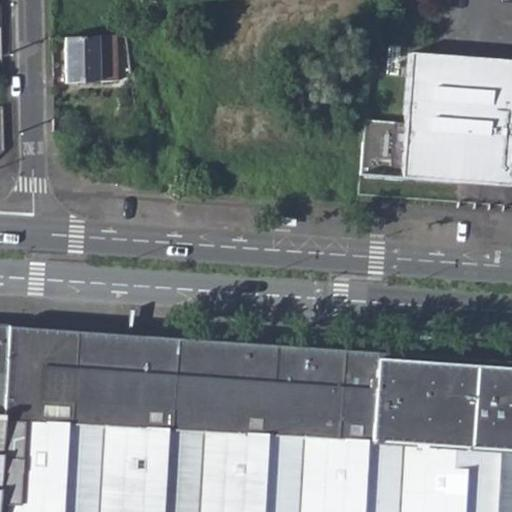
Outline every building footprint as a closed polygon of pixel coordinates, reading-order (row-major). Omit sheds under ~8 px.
[(94,38),(62,39),(63,83),(96,82),(94,38)] [(363,118),(359,173),(507,185),(511,121),(511,59),(408,52),(403,121),(363,118)] [(180,70),(128,76),(130,94),(135,125),(147,124),(144,103),(180,98),(180,70)] [(130,94),(113,96),(118,133),(135,132),(135,125),(130,94)] [(0,511),(511,511),(511,364),(88,335),(0,329),(0,511)]
